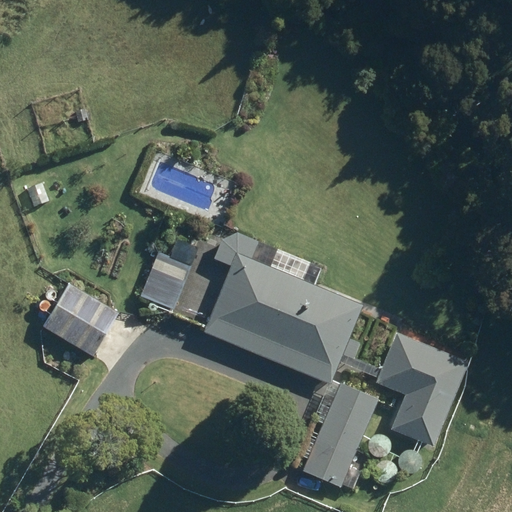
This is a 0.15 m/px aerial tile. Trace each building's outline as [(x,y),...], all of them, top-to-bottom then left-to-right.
[(317,270),(221,231),(208,263),(225,270),(198,336),(325,387),(336,359),(349,364),(356,345),(345,341),(358,308),(308,288),(317,270)] [(169,313),(186,268),(153,255),(136,299),(169,313)] [(86,359),(111,317),(61,288),(37,330),(86,359)] [(385,433),(428,451),(464,365),(391,335),(370,386),(400,398),(385,433)] [(345,469),(373,403),(335,387),(298,475),(336,491),(337,488),(349,492),(356,474),(345,469)]
